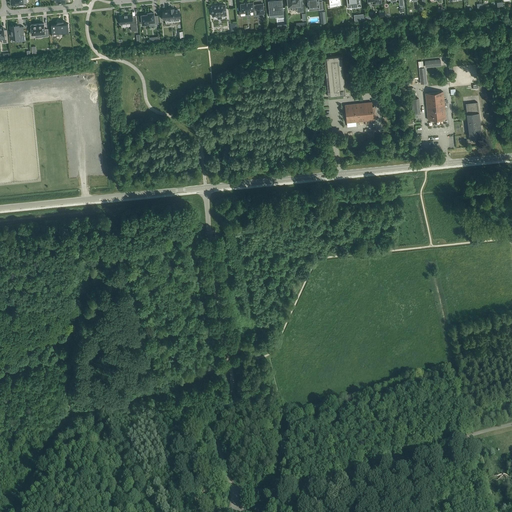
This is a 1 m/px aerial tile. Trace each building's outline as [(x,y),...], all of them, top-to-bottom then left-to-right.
[(271,0),(268,0),(269,14),(283,13),(283,8),(285,8),(285,7),(280,8),(280,6),(281,5),(280,0),(271,0)] [(292,10),(297,9),(298,12),(303,12),(302,0),(301,0),(300,0),(299,0),(287,0),(288,3),(287,3),(288,7),(292,7),(292,10)] [(322,0),(318,1),(318,0),(306,0),(308,8),(319,7),(319,10),(323,9),(322,0)] [(356,9),(354,0),(346,0),(347,7),(355,6),(355,9),(356,9)] [(240,3),(241,6),(239,7),(240,13),(246,13),(246,15),(250,15),(250,11),(253,10),(254,14),(264,13),(263,4),(253,5),(253,2),(249,2),(249,1),(245,2),(245,3),(240,3)] [(211,6),(212,17),(217,16),(218,19),(222,19),(221,16),(226,15),(225,5),(211,6)] [(164,18),(164,20),(170,19),(174,18),(174,21),(180,21),(179,10),(174,11),(173,9),(169,9),(169,10),(163,11),(163,13),(160,13),(161,18),(164,18)] [(144,13),(145,15),(142,15),(143,24),(149,24),(149,22),(154,22),(154,24),(159,24),(158,16),(154,16),(153,13),(153,12),(149,12),(149,13),(144,13)] [(119,15),(120,24),(131,23),(131,31),(137,30),(136,16),(132,17),(132,14),(119,15)] [(57,22),(56,25),(51,25),(52,37),(57,36),(59,33),(69,32),(68,23),(63,24),(63,21),(57,22)] [(42,37),(48,36),(48,29),(44,30),(44,23),(31,25),(32,34),(42,33),(42,37)] [(10,27),(10,30),(9,30),(9,36),(11,36),(11,39),(17,39),(17,42),(25,41),(23,26),(18,27),(18,26),(10,27)] [(327,91),(328,96),(345,94),(341,56),(326,57),(330,91),(327,91)] [(428,120),(446,118),(442,91),(425,93),(428,120)] [(411,99),(412,114),(419,113),(418,98),(411,99)] [(347,122),(373,120),(371,102),(345,105),(347,122)] [(477,102),(465,103),(470,137),(473,136),(473,137),(482,135),(479,113),(478,113),(477,102)] [(366,269),(365,260),(356,260),(356,269),(366,269)]
